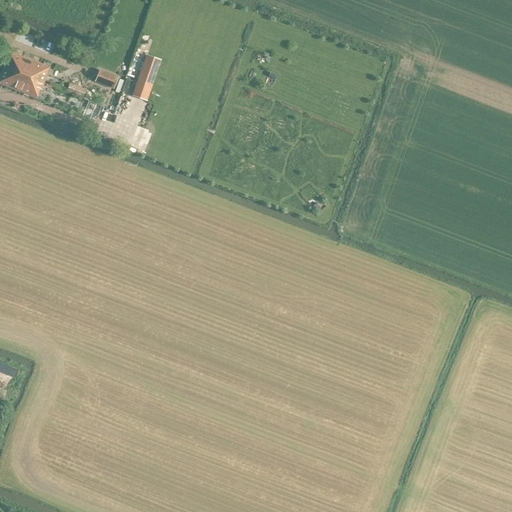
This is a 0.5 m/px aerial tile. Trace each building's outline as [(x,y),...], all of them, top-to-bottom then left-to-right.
[(4,68),(44,83),(50,67),(10,52),(4,68)] [(160,59),(147,55),(133,95),(146,100),(160,59)] [(160,71),(169,72),(171,64),(161,62),(160,71)] [(44,83),(4,68),(0,77),(0,83),(36,97),(39,89),(41,90),(44,83)] [(118,77),(99,70),(95,81),(113,88),(118,77)] [(83,97),(86,89),(77,86),(79,80),(71,77),(66,92),(83,97)] [(114,91),(118,93),(123,80),(118,79),(114,91)] [(80,108),(83,98),(77,96),(73,106),(80,108)]
